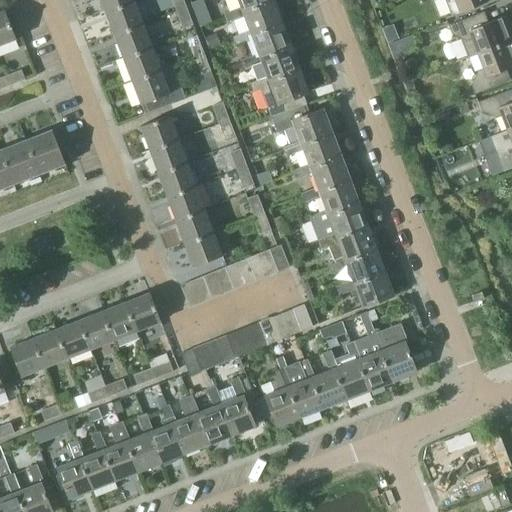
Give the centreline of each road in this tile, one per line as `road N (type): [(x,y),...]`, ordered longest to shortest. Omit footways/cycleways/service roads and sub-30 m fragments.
road 1 (residential): [(0,320),(150,261),(47,0)]
road 2 (residential): [(485,394),(330,0)]
road 3 (residential): [(198,511),(391,438)]
